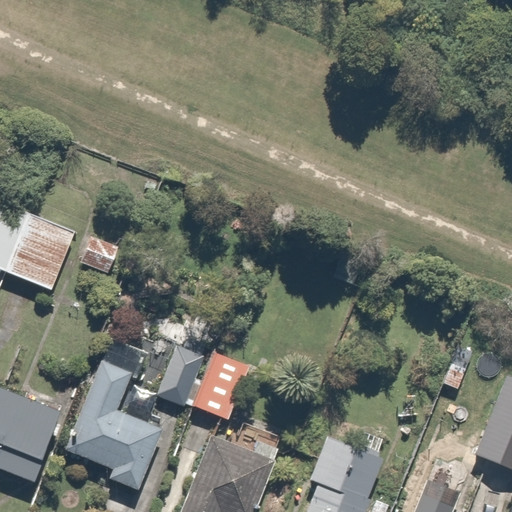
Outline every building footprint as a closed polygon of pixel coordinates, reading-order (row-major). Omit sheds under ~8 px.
[(73,236),(0,205),(0,286),(45,304),(73,236)] [(110,261),(81,248),(70,271),(99,284),(110,261)] [(203,353),(167,339),(142,406),(178,419),(203,353)] [(239,373),(206,360),(184,416),(217,429),(239,373)] [(128,384),(87,368),(50,465),(102,485),(99,493),(139,508),(165,441),(113,421),(128,384)] [(56,416),(0,391),(0,493),(19,502),(56,416)] [(511,472),(511,420),(484,412),(466,469),(509,483),(511,472)] [(357,511),(375,461),(313,440),(295,495),(304,497),(298,511),(357,511)] [(246,511),(263,471),(195,444),(167,511),(246,511)] [(450,511),(454,504),(415,487),(404,511),(450,511)] [(386,511),(389,505),(374,498),(368,511),(386,511)]
